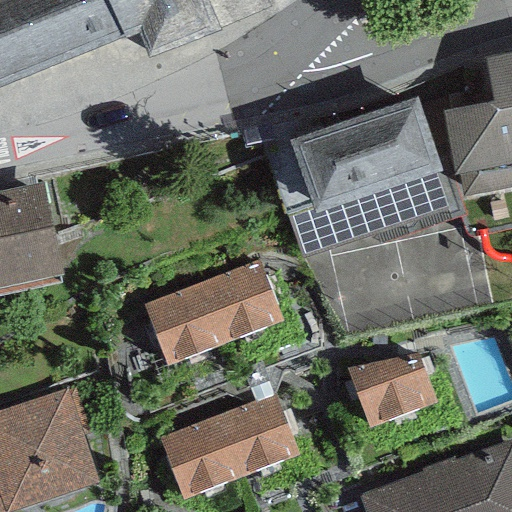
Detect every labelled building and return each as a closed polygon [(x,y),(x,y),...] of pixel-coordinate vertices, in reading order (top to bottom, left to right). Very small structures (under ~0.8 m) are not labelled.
[(2,0),(0,1),(0,99),(138,44),(149,73),(220,47),(217,37),(270,13),(265,0),(2,0)] [(511,61),(433,75),(454,193),(460,192),(463,205),(511,196),(511,61)] [(410,112),(289,153),(313,223),(317,235),(439,195),(410,112)] [(41,191),(0,199),(0,303),(62,290),(41,191)] [(446,218),(439,195),(317,235),(313,223),(292,230),(303,265),(446,218)] [(258,268),(142,312),(166,374),(281,329),(258,268)] [(434,411),(417,362),(346,376),(369,436),(434,411)] [(0,420),(0,511),(37,511),(97,493),(81,440),(89,438),(74,395),(0,420)] [(272,398),(156,445),(182,508),(297,462),(272,398)] [(511,511),(511,447),(358,504),(361,511),(511,511)]
